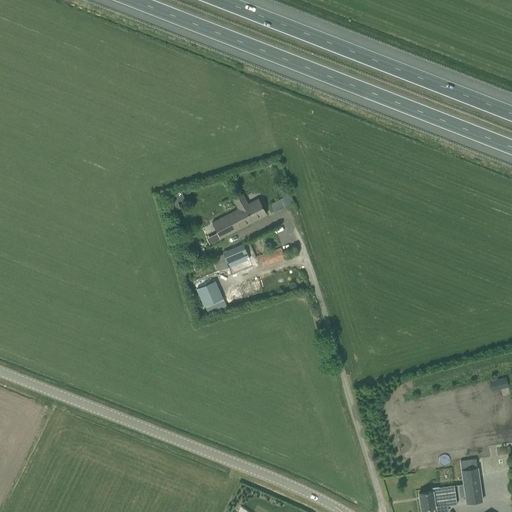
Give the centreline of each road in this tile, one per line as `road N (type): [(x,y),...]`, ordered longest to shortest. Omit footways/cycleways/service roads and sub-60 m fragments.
road 1 (motorway): [(132,0),(511,148)]
road 2 (unclassified): [(349,511),(230,458),(0,373)]
road 3 (motorway): [(511,113),(218,0)]
road 4 (unknown): [(394,511),(365,455),(315,287),(304,263),(286,255)]
